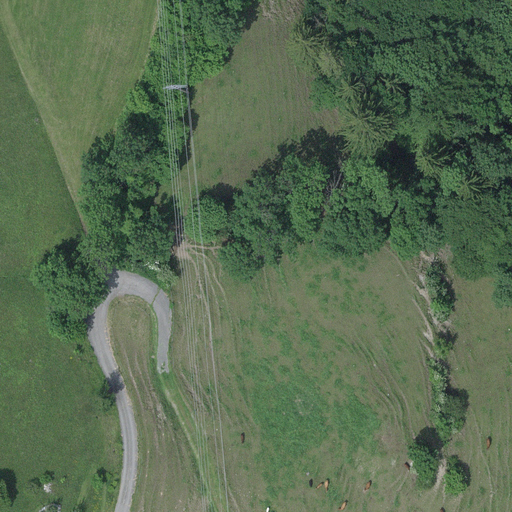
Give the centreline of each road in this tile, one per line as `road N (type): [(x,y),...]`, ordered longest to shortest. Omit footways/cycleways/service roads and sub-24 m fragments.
road 1 (track): [(124,278),(149,286),(163,308),(162,364),(228,511)]
road 2 (track): [(119,511),(129,464),(126,416),(93,315),(103,289),(124,278)]
